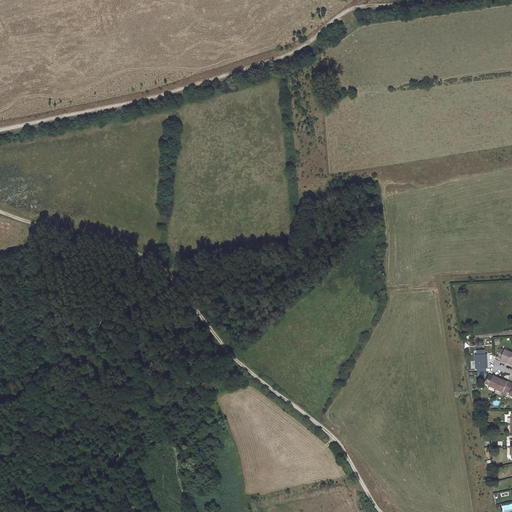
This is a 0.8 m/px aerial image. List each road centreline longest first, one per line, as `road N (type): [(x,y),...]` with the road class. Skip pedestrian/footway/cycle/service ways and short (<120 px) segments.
road 1 (track): [(380,511),(336,440),(238,362),(161,267),(0,212)]
road 2 (track): [(417,0),(355,6),(287,54),(159,95),(0,129)]
